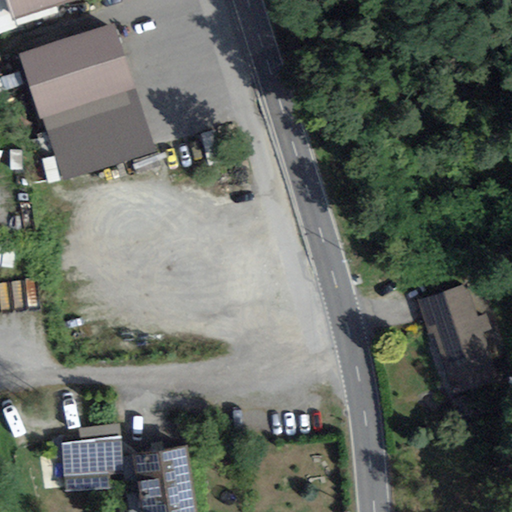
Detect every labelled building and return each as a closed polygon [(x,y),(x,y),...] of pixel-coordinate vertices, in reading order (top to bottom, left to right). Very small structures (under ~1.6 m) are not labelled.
[(0,0),(0,33),(60,13),(57,5),(70,0),(0,0)] [(114,20),(19,51),(60,176),(155,145),(114,20)] [(468,287),(418,304),(450,396),(501,378),(484,330),(491,327),(485,312),(478,315),(468,287)] [(121,439),(60,442),(63,492),(110,489),(109,475),(123,475),(121,439)] [(197,511),(187,446),(134,455),(142,511),(197,511)]
